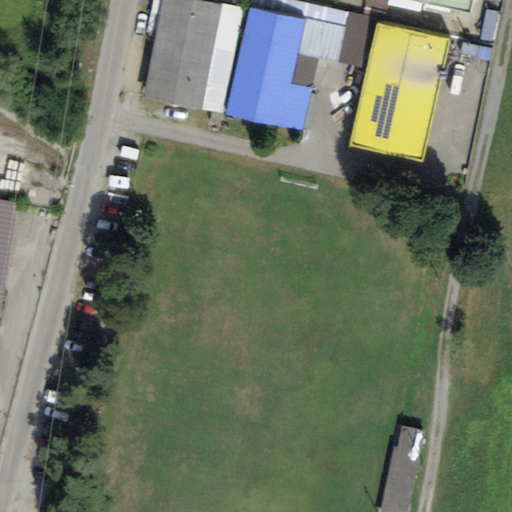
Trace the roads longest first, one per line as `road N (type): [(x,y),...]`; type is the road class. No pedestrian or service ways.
road 1 (unclassified): [(125,0),(93,163),(0,511)]
road 2 (track): [(511,27),(471,207),(426,511)]
road 3 (unknown): [(93,163),(372,173)]
